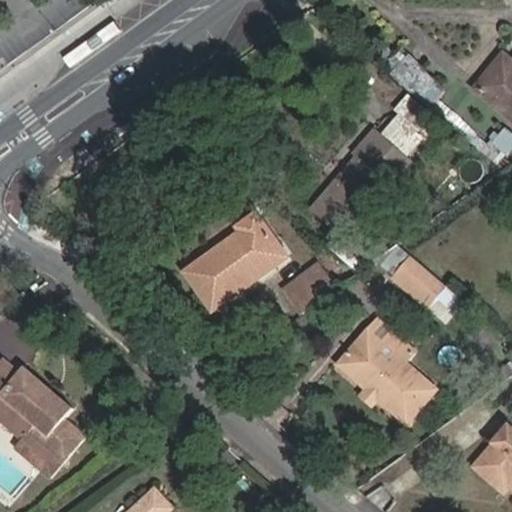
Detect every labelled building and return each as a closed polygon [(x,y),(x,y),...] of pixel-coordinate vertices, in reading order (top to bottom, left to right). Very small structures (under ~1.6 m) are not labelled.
[(413,53),(397,68),(436,110),(452,95),(413,53)] [(511,68),(494,71),(480,87),(511,110),(511,68)] [(356,153),(361,160),(318,207),(350,233),(413,158),(377,128),(356,153)] [(225,226),(230,234),(180,270),(203,306),(276,255),(245,212),(225,226)] [(402,239),(381,255),(403,275),(421,256),(402,239)] [(443,291),(451,283),(421,256),(403,275),(434,301),(443,291)] [(311,264),(281,283),(301,314),(331,291),(311,264)] [(0,306),(14,297),(0,278),(0,306)] [(464,311),(474,302),(451,283),(443,291),(464,311)] [(419,348),(385,318),(370,338),(404,369),(419,348)] [(370,338),(364,333),(336,366),(364,391),(375,401),(403,425),(432,393),(404,369),(370,338)] [(21,371),(2,355),(0,358),(0,400),(6,393),(39,423),(24,436),(17,444),(51,476),(86,435),(65,415),(73,405),(25,365),(21,371)] [(357,398),(368,407),(375,401),(364,391),(357,398)] [(0,400),(0,415),(24,436),(39,423),(6,393),(0,400)] [(503,493),(511,483),(511,482),(511,428),(476,468),(503,493)] [(169,511),(172,509),(147,487),(124,511),(169,511)]
